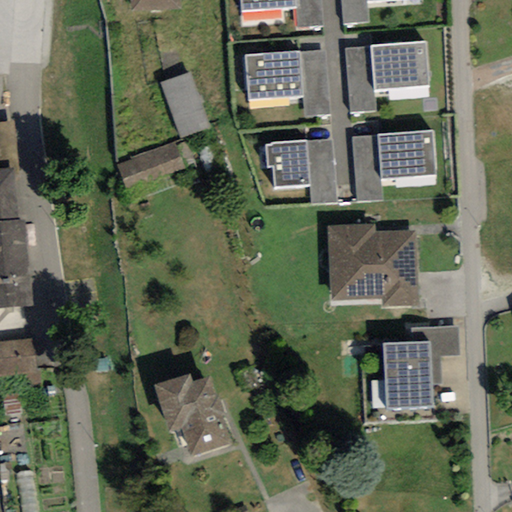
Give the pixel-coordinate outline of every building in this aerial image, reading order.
[(130,0),(131,17),(180,14),(178,0),(130,0)] [(238,0),(240,16),(295,12),(294,0),(238,0)] [(320,0),(294,0),(295,12),(296,29),(322,27),(320,0)] [(367,0),(340,0),(343,27),(369,25),(368,8),(367,0)] [(425,46),(370,50),(373,94),(429,90),(425,46)] [(370,50),(345,52),(350,115),(375,113),(373,94),(370,50)] [(325,53),(299,55),(302,103),(303,119),(329,117),(325,53)] [(244,60),(248,107),(302,103),(299,55),(244,60)] [(160,85),(181,140),(209,129),(189,74),(160,85)] [(0,173),(14,172),(15,179),(20,178),(15,124),(0,125),(0,173)] [(433,135),(377,138),(380,186),(436,182),(433,135)] [(377,138),(352,140),(356,205),(382,203),(380,186),(377,138)] [(175,140),(115,163),(127,195),(188,172),(175,140)] [(332,141),(306,143),(310,189),(310,207),(337,205),(332,141)] [(306,143),(265,146),(267,170),(272,170),(274,192),(310,189),(306,143)] [(14,172),(0,173),(0,313),(34,310),(25,224),(20,225),(15,179),(14,172)] [(375,227),(326,229),(330,306),(381,304),(381,312),(418,310),(414,233),(375,235),(375,227)] [(411,331),(412,350),(429,348),(430,358),(439,358),(458,357),(456,328),(411,331)] [(32,341),(0,345),(0,378),(37,374),(32,341)] [(412,350),(383,351),(387,414),(432,412),(431,387),(430,358),(429,348),(412,350)] [(440,387),(439,358),(430,358),(431,387),(440,387)] [(189,381),(154,391),(167,439),(181,435),(189,462),(230,450),(221,421),(225,420),(219,401),(214,402),(209,384),(192,389),(189,381)]
